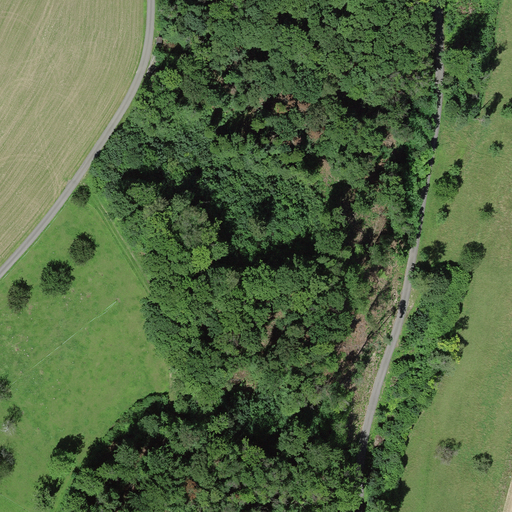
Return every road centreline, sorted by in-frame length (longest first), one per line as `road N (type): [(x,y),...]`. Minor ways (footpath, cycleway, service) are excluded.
road 1 (unclassified): [(359,511),(365,434),(401,310),(438,120),(437,0)]
road 2 (unclassified): [(150,0),(138,78),(54,210),(0,273)]
